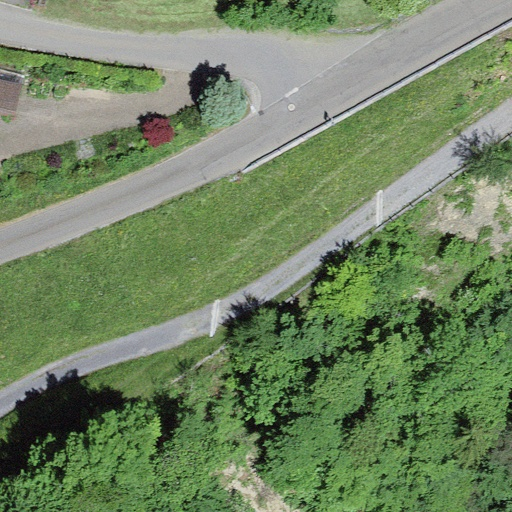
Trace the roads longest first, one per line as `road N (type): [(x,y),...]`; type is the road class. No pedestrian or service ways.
road 1 (track): [(511,127),(186,337),(49,379),(0,417)]
road 2 (unclassified): [(374,70),(217,161),(0,252)]
road 3 (residential): [(374,70),(203,58),(0,26)]
road 4 (unclassified): [(505,0),(374,70)]
